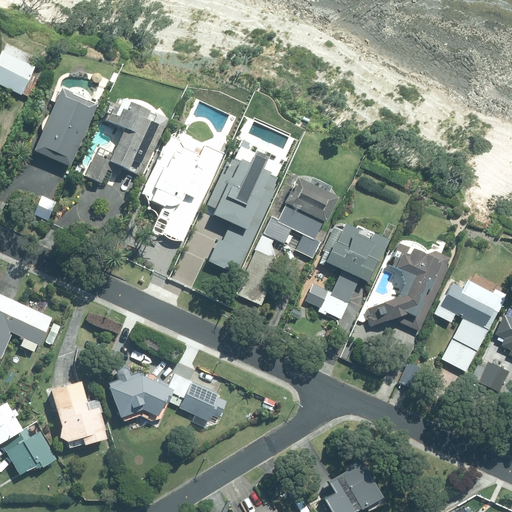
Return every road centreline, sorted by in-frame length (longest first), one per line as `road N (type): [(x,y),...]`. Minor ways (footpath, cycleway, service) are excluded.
road 1 (residential): [(348,395),(0,239)]
road 2 (residential): [(348,395),(155,511)]
road 3 (residential): [(511,471),(348,395)]
